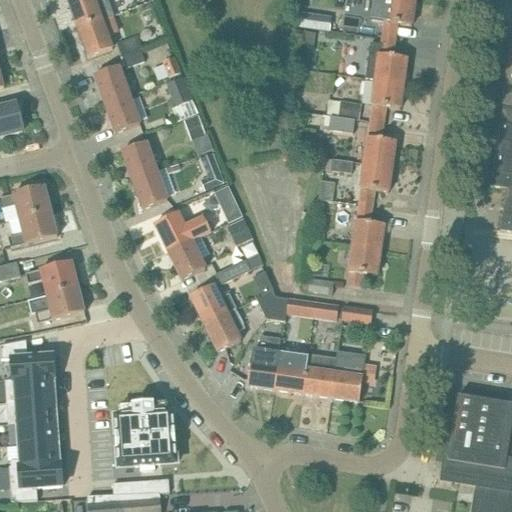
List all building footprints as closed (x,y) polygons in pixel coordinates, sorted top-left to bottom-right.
[(78,32),(102,24),(93,0),(72,0),(67,2),(78,32)] [(384,24),(382,40),(395,42),(397,26),(411,28),(415,2),(397,0),(386,0),(383,24),(384,24)] [(151,6),(140,11),(147,27),(158,23),(151,6)] [(300,14),(298,28),(329,32),(331,18),(300,14)] [(112,20),(102,24),(78,32),(88,60),(112,51),(108,39),(117,35),(112,20)] [(302,46),(313,47),(315,33),(303,32),(302,46)] [(123,57),(139,51),(142,50),(137,38),(118,45),(123,57)] [(395,42),(382,40),(381,46),(370,45),(365,81),(375,82),(403,86),(407,60),(393,58),(395,42)] [(511,44),(511,45),(491,188),(490,187),(490,188),(506,191),(500,233),(511,234),(511,44)] [(139,51),(123,57),(128,69),(144,63),(139,51)] [(173,57),(163,61),(170,79),(180,75),(173,57)] [(105,107),(129,98),(119,69),(94,78),(105,107)] [(191,103),(182,79),(168,85),(176,108),(191,103)] [(375,82),(369,124),(384,125),(386,109),(400,111),(403,86),(375,82)] [(129,98),(105,107),(115,136),(140,127),(129,98)] [(327,116),(332,117),(356,120),(359,121),(361,105),(329,101),(327,116)] [(0,138),(23,133),(16,106),(0,109),(0,138)] [(332,117),(330,131),(328,145),(352,148),(356,120),(332,117)] [(197,119),(185,123),(192,143),(205,139),(197,119)] [(369,124),(364,165),(392,169),(395,144),(381,142),(384,125),(369,124)] [(132,183),(156,174),(145,145),(122,154),(132,183)] [(202,160),(210,179),(201,182),(204,190),(223,183),(213,156),(202,160)] [(325,173),(351,175),(352,161),(325,160),(325,173)] [(392,169),(364,165),(358,204),(372,206),(374,192),(388,194),(392,169)] [(156,174),(132,183),(143,212),(166,203),(156,174)] [(228,187),(217,192),(222,203),(232,199),(228,187)] [(19,222),(51,214),(45,188),(13,196),(13,197),(0,200),(0,207),(1,212),(15,208),(19,222)] [(191,243),(192,246),(223,230),(216,215),(210,202),(196,208),(203,221),(185,230),(177,215),(154,227),(168,255),(191,243)] [(352,249),(380,252),(384,227),(370,225),(372,211),(358,209),(352,249)] [(51,214),(19,222),(23,237),(8,241),(11,250),(25,246),(26,247),(57,239),(51,214)] [(204,271),(192,246),(191,243),(168,255),(182,282),(204,271)] [(380,252),(352,249),(347,288),(361,290),(363,276),(377,278),(380,252)] [(248,274),(243,263),(216,276),(221,287),(248,274)] [(47,298),(78,290),(72,264),(40,272),(40,274),(26,278),(28,288),(43,284),(47,298)] [(0,268),(0,283),(19,279),(16,265),(0,268)] [(332,297),(333,284),(309,281),(308,293),(332,297)] [(204,327),(227,315),(213,288),(190,299),(204,327)] [(78,290),(47,298),(50,313),(36,316),(38,326),(52,322),(52,323),(85,315),(78,290)] [(266,321),(283,301),(276,300),(272,293),(256,301),(266,321)] [(288,301),(283,301),(266,321),(285,324),(286,316),(288,302),(288,301)] [(315,306),(288,302),(286,316),(313,320),(315,306)] [(313,320),(336,324),(338,309),(315,306),(313,320)] [(370,326),(372,313),(343,310),(341,322),(370,326)] [(235,311),(227,315),(204,327),(217,354),(241,343),(236,334),(245,330),(235,311)] [(1,362),(11,362),(13,383),(5,383),(5,384),(54,380),(53,358),(27,360),(26,343),(0,349),(1,362)] [(275,392),(279,367),(261,365),(263,352),(253,351),(252,363),(251,363),(247,388),(275,392)] [(335,375),(331,400),(359,404),(362,383),(363,379),(365,366),(366,358),(337,354),(334,375),(335,375)] [(280,355),(279,367),(275,392),(304,396),(308,371),(309,359),(280,355)] [(363,379),(362,383),(374,385),(377,368),(365,366),(363,379)] [(334,375),(308,371),(304,396),(331,400),(335,375),(334,375)] [(54,380),(5,384),(6,405),(54,402),(53,381),(54,381),(54,380)] [(511,511),(511,406),(458,398),(447,464),(477,468),(470,511),(511,511)] [(54,402),(6,405),(8,427),(56,423),(54,402)] [(116,452),(117,452),(118,470),(140,468),(140,473),(155,472),(154,467),(176,466),(175,448),(174,433),(172,415),(154,416),(154,406),(132,408),(133,418),(115,419),(116,437),(115,437),(116,452)] [(56,423),(8,427),(8,428),(18,427),(19,448),(57,445),(56,423)] [(11,469),(9,469),(9,470),(60,466),(59,466),(57,445),(19,448),(20,463),(10,463),(11,469)] [(60,466),(9,470),(10,492),(11,505),(37,503),(36,491),(62,489),(60,466)] [(221,481),(175,483),(176,503),(203,502),(203,488),(221,488),(221,481)] [(160,482),(152,483),(153,496),(159,496),(161,496),(160,482)] [(168,482),(160,482),(161,496),(169,495),(168,482)] [(152,483),(144,484),(145,496),(153,496),(152,483)] [(136,484),(128,485),(129,497),(137,497),(136,484)] [(144,484),(136,484),(137,497),(145,496),(144,484)] [(120,485),(112,486),(113,497),(121,497),(120,485)] [(128,485),(120,485),(121,497),(122,497),(129,497),(128,485)] [(129,497),(122,497),(122,511),(159,511),(159,496),(153,496),(145,496),(137,497),(129,497)]
